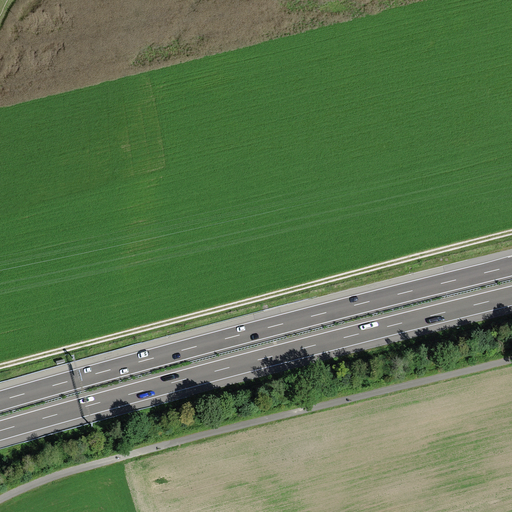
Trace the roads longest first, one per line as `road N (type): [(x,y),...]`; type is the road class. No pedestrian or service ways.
road 1 (track): [(0,499),(94,464),(511,359)]
road 2 (track): [(511,231),(0,366)]
road 3 (motorway): [(0,430),(511,295)]
road 4 (motorway): [(511,266),(0,400)]
